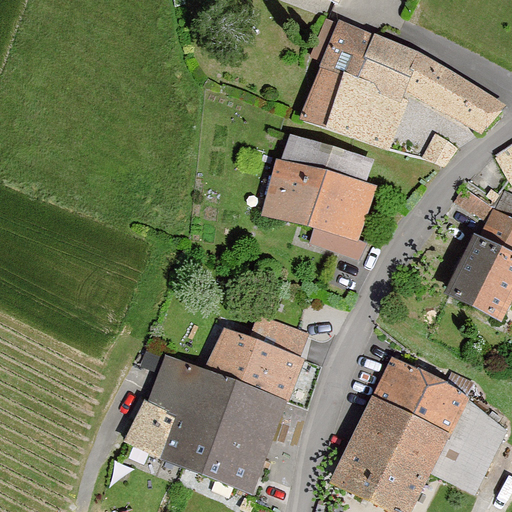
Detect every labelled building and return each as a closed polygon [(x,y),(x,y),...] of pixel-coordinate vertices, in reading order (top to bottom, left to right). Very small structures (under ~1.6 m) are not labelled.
[(324,67),(353,75),(371,37),(339,24),(324,67)] [(484,130),(501,112),(484,97),(412,53),(371,37),(353,75),(369,80),(376,90),(399,99),(404,86),(484,130)] [(324,67),(302,120),(383,149),(403,100),(399,99),(376,90),(369,80),(353,75),(324,67)] [(435,137),(424,159),(443,167),(454,149),(435,137)] [(362,188),(369,164),(289,140),(282,163),(362,188)] [(511,146),(498,156),(511,182),(511,181),(511,146)] [(276,162),(262,212),(316,227),(354,240),(369,189),(362,188),(282,163),(276,162)] [(455,200),(487,221),(492,211),(462,191),(455,200)] [(511,197),(503,193),(492,211),(511,220),(511,197)] [(478,239),(511,255),(511,220),(492,211),(487,221),(478,239)] [(361,258),(366,244),(354,240),(316,227),(311,242),(361,258)] [(472,236),(445,290),(495,316),(511,283),(511,255),(478,239),(472,236)] [(260,318),(252,340),(296,357),(306,334),(260,318)] [(226,329),(207,372),(280,399),(283,400),(299,358),(296,357),(252,340),(226,329)] [(167,357),(150,403),(174,413),(158,452),(249,486),(280,399),(207,372),(167,357)] [(392,362),(372,402),(443,437),(463,397),(392,362)] [(443,437),(428,468),(473,490),(501,431),(463,397),(443,437)] [(130,438),(158,452),(174,413),(150,403),(147,401),(130,438)] [(372,402),(332,482),(394,511),(406,511),(428,468),(443,437),(372,402)]
